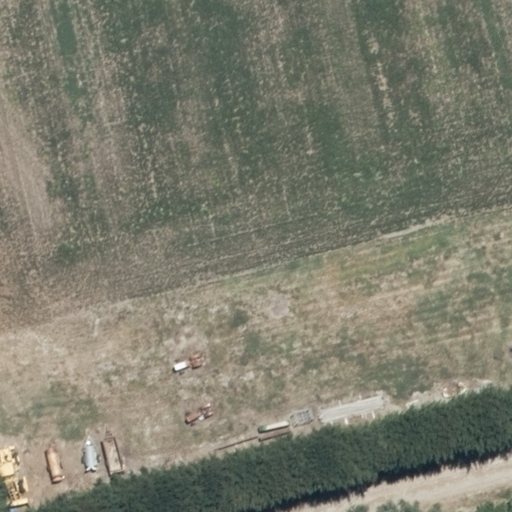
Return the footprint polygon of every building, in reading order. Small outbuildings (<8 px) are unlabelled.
[(54,0),(0,0),(0,6),(56,239),(109,226),(54,0)] [(193,204),(144,0),(83,0),(135,217),(193,204)] [(236,0),(185,0),(228,183),(276,172),(236,0)] [(318,0),(266,0),(309,173),(358,161),(318,0)] [(400,0),(348,0),(385,152),(435,140),(400,0)] [(511,116),(483,0),(436,0),(468,128),(511,116)] [(0,129),(0,242),(24,237),(0,129)]
